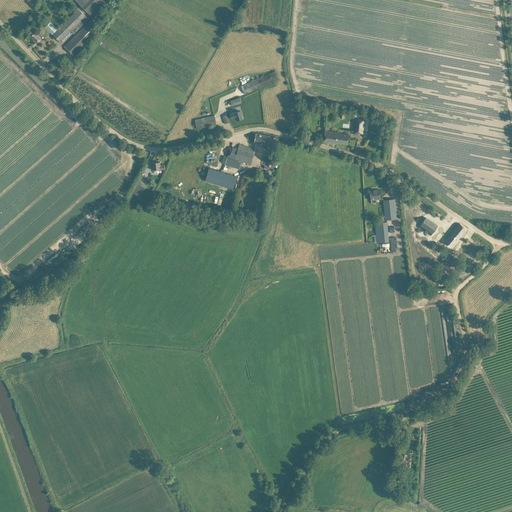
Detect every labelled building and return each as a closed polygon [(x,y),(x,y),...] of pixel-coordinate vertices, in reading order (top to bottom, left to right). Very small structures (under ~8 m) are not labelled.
[(108,0),(75,0),(94,18),(111,2),(108,0)] [(60,42),(71,30),(73,33),(88,18),(78,8),(58,29),(51,21),(45,27),(60,42)] [(85,54),(80,49),(96,32),(91,27),(94,24),(90,20),(64,46),(79,60),(85,54)] [(37,34),(35,32),(30,36),(36,42),(41,38),(40,37),(42,36),(44,38),(50,33),(44,27),(37,34)] [(245,94),(278,79),(274,71),(242,86),(245,94)] [(242,103),(240,98),(230,101),(232,106),(242,103)] [(229,113),(228,111),(233,109),(232,106),(219,109),(221,115),(229,113)] [(237,120),(243,118),(241,111),(230,114),(232,118),(236,117),(237,120)] [(197,129),(217,124),(215,115),(195,120),(196,124),(193,124),(194,126),(196,125),(197,129)] [(360,131),(363,131),(364,119),(356,118),(355,124),(356,124),(356,130),(354,130),(354,134),(359,134),(360,134),(360,131)] [(338,131),(325,130),(323,142),(336,144),(336,143),(348,144),(349,133),(338,132),(338,131)] [(256,133),(254,142),(276,147),(278,137),(256,133)] [(229,148),(227,157),(251,164),(255,149),(239,145),(238,149),(233,148),(233,149),(229,148)] [(108,152),(108,161),(117,161),(117,152),(108,152)] [(264,168),(266,169),(265,175),(271,176),(272,170),(273,170),(274,162),(265,160),(264,165),(265,165),(264,168)] [(152,162),(153,170),(165,169),(165,165),(160,165),(160,162),(152,162)] [(237,186),(241,174),(224,169),(223,177),(225,177),(225,179),(227,180),(226,183),(237,186)] [(162,178),(162,173),(153,173),(153,178),(155,178),(156,184),(161,184),(160,178),(162,178)] [(132,193),(135,194),(132,198),(137,201),(140,196),(147,200),(150,194),(144,190),(150,179),(145,176),(146,175),(144,174),(143,175),(142,175),(132,193)] [(376,198),(376,199),(380,199),(380,189),(370,190),(370,191),(370,192),(371,198),(376,198)] [(395,199),(383,200),(385,220),(397,219),(395,199)] [(419,227),(431,236),(441,221),(429,212),(419,227)] [(389,242),(387,221),(375,223),(376,234),(374,234),(375,243),(389,242)] [(458,239),(459,239),(467,229),(460,223),(451,233),(452,234),(446,241),(452,247),(458,239)] [(433,239),(430,243),(436,247),(439,249),(442,246),(433,239)] [(400,245),(368,249),(377,313),(409,308),(400,245)]
